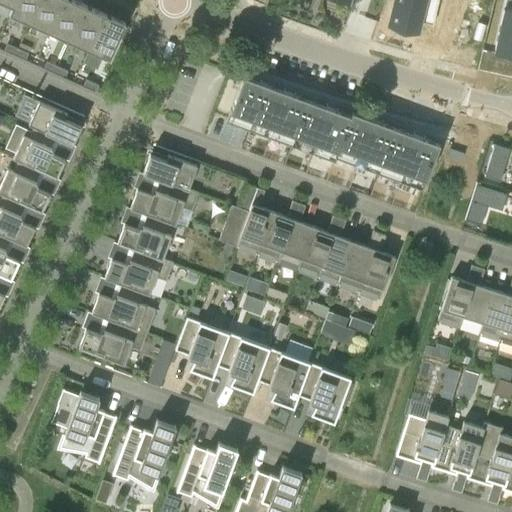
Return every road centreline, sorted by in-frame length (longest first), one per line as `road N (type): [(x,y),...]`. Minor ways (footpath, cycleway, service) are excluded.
road 1 (residential): [(19,346),(483,511)]
road 2 (residential): [(511,256),(122,117)]
road 3 (unclassified): [(511,107),(366,68),(180,0)]
road 4 (residential): [(19,346),(122,117)]
road 5 (residential): [(122,117),(0,61)]
road 6 (residential): [(122,117),(175,0)]
